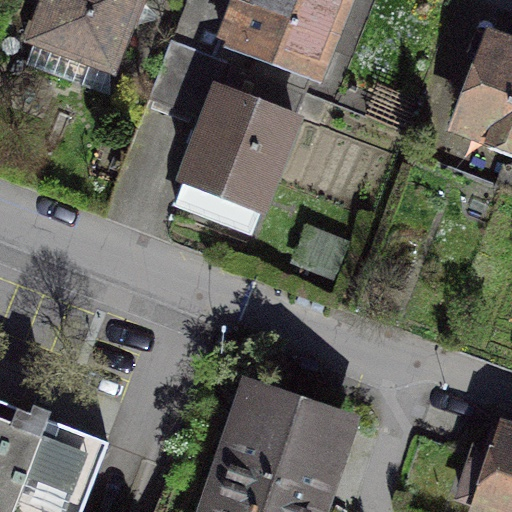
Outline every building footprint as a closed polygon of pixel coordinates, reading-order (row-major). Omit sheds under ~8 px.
[(47,0),(35,34),(108,62),(131,0),(47,0)] [(339,0),(187,0),(172,39),(305,90),(339,0)] [(305,90),(172,39),(149,99),(207,121),(218,92),(294,120),(305,90)] [(511,49),(491,41),(457,125),(511,147),(511,49)] [(294,120),(218,92),(207,121),(176,202),(252,231),(294,120)] [(312,511),(346,417),(241,379),(193,511),(312,511)] [(0,402),(0,511),(87,511),(113,447),(0,402)] [(511,511),(511,432),(487,424),(460,507),(476,511),(511,511)]
